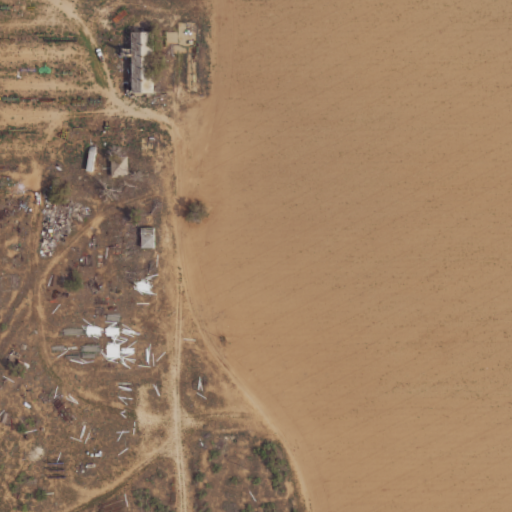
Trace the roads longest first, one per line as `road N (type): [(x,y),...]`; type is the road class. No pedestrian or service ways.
road 1 (track): [(62,116),(46,134),(37,229),(43,349),(85,396),(178,414)]
road 2 (track): [(178,191),(105,210),(49,263),(38,285)]
